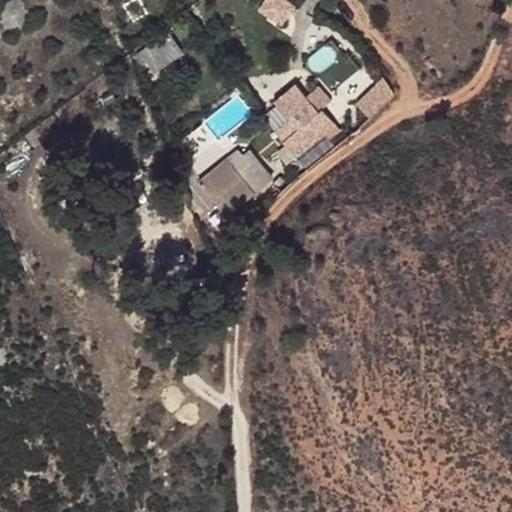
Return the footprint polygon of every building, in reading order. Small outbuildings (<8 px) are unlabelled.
[(280,22),(293,5),(286,0),(260,0),(257,5),(280,22)] [(136,48),(153,74),(184,53),(167,27),(136,48)] [(370,116),(396,92),(379,75),(354,100),(370,116)] [(294,142),(311,162),(329,144),(338,137),(331,129),(341,116),(327,100),(326,101),(316,90),(314,92),(301,76),(280,94),(294,110),(279,123),(294,142)] [(284,149),(302,171),(311,162),(294,142),(284,149)] [(233,149),(202,174),(231,209),(271,176),(251,152),(243,143),(234,151),(233,149)]
